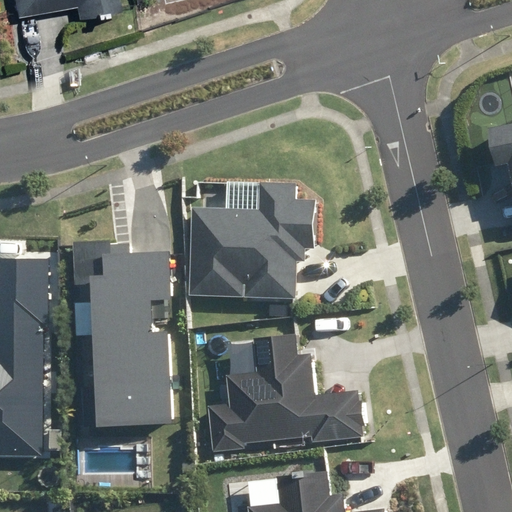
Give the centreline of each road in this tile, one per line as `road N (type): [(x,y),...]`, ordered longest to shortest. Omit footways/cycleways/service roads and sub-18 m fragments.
road 1 (residential): [(494,511),(386,57)]
road 2 (tertiary): [(386,57),(23,171)]
road 3 (tertiary): [(16,128),(376,11)]
road 4 (tertiary): [(511,15),(386,57)]
